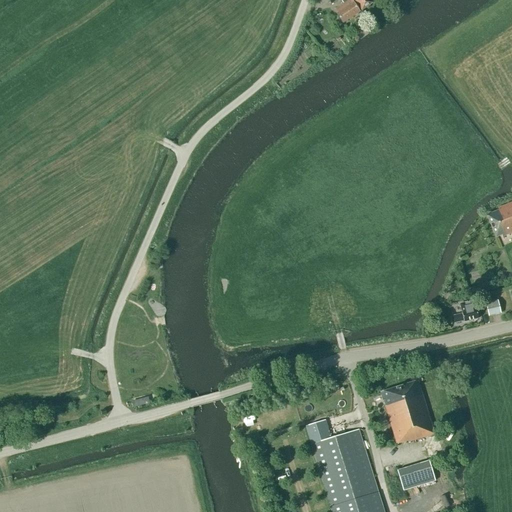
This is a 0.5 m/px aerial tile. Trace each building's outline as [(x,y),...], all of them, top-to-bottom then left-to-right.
[(351,0),(327,0),(331,4),(337,0),(341,0),(344,4),(335,10),(343,23),(360,12),(351,0)] [(362,11),(373,3),(370,0),(353,0),(355,1),(362,11)] [(511,202),(497,209),(498,211),(486,215),(496,238),(502,235),(502,237),(511,233),(511,202)] [(488,316),(501,313),(498,301),(486,304),(488,316)] [(460,306),(462,313),(462,314),(453,316),(454,323),(464,321),(464,322),(478,319),(474,302),(460,306)] [(434,434),(418,381),(380,392),(396,444),(407,441),(407,443),(430,436),(434,434)] [(132,401),(133,408),(149,403),(148,397),(132,401)] [(383,511),(378,492),(358,430),(331,439),(325,421),(305,427),(331,511),(383,511)] [(298,449),(307,446),(304,437),(295,440),(298,449)] [(435,481),(429,461),(397,470),(403,491),(435,481)] [(308,475),(315,473),(313,463),(305,465),(308,475)] [(272,471),(274,483),(285,480),(282,469),(272,471)]
